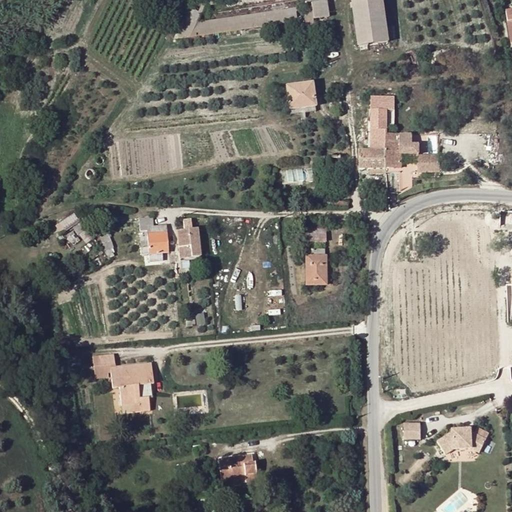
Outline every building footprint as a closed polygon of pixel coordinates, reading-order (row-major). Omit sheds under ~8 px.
[(197,23),(207,3),(207,0),(201,0),(195,1),(191,9),(189,8),(173,40),(189,37),(197,23)] [(310,3),(311,6),(313,19),(329,17),(326,0),(310,3)] [(350,0),(358,47),(389,43),(382,0),(350,0)] [(305,26),(314,25),(313,19),(311,6),(197,23),(189,37),(298,21),(305,20),(305,25),(305,26)] [(286,87),(289,110),(314,107),(311,84),(286,87)] [(314,107),(289,110),(289,115),(301,114),(304,113),(315,112),(314,107)] [(386,111),(371,110),(371,131),(386,130),(386,111)] [(371,152),(386,152),(386,137),(386,130),(371,131),(371,152)] [(402,170),(401,156),(417,156),(419,156),(418,145),(411,145),(411,137),(411,135),(399,136),(399,137),(386,137),(386,152),(386,170),(402,170)] [(360,152),(359,170),(371,170),(371,175),(386,176),(386,170),(386,152),(371,152),(360,152)] [(419,156),(417,156),(418,165),(439,164),(439,155),(419,156)] [(328,159),(329,171),(342,171),(342,158),(328,159)] [(439,164),(418,165),(418,174),(420,173),(439,173),(439,164)] [(350,170),(342,171),(343,178),(344,178),(344,179),(351,179),(350,170)] [(412,174),(402,174),(402,191),(408,188),(409,191),(412,190),(412,174)] [(153,227),(152,219),(139,220),(140,232),(146,231),(147,242),(140,243),(141,254),(148,254),(162,253),(168,253),(166,227),(153,227)] [(192,229),(192,222),(183,223),(184,230),(177,231),(179,247),(185,246),(186,250),(199,249),(197,228),(192,229)] [(107,256),(109,255),(113,253),(105,226),(98,229),(103,245),(99,248),(100,250),(103,252),(104,252),(107,256)] [(326,229),(325,229),(306,229),(306,241),(326,242),(326,229)] [(185,246),(179,247),(180,259),(187,258),(186,250),(185,246)] [(199,249),(186,250),(187,258),(200,257),(199,249)] [(306,286),(327,285),(326,273),(323,273),(323,269),(326,269),(326,257),(324,257),(324,250),(311,250),(311,257),(306,257),(306,286)] [(162,253),(148,254),(149,262),(162,261),(162,253)] [(97,357),(99,367),(115,365),(114,355),(97,357)] [(151,364),(110,369),(112,389),(119,388),(121,407),(140,406),(140,412),(150,412),(149,398),(152,398),(151,392),(145,392),(145,386),(150,385),(153,385),(151,364)] [(140,412),(140,406),(121,407),(122,414),(140,412)] [(421,434),(421,419),(405,419),(405,434),(421,434)] [(449,428),(449,430),(433,439),(441,452),(451,447),(467,446),(476,451),(483,437),(486,431),(474,425),(471,431),(467,430),(467,426),(449,428)] [(230,474),(231,481),(245,479),(246,483),(247,488),(257,486),(255,464),(252,464),(252,457),(243,458),(243,459),(238,460),(238,458),(219,460),(220,475),(230,474)] [(204,468),(202,460),(180,465),(182,473),(204,468)] [(220,475),(222,486),(231,485),(231,481),(230,474),(220,475)]
